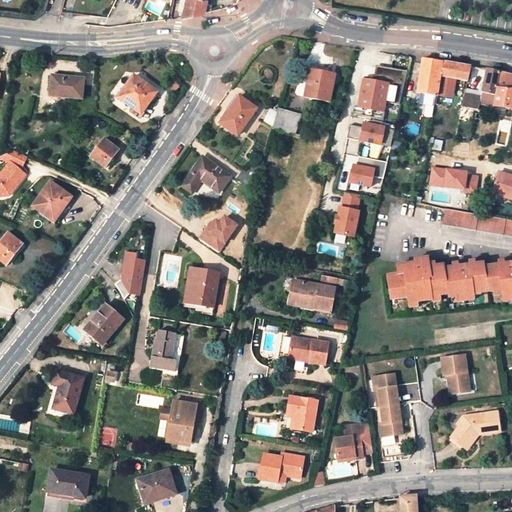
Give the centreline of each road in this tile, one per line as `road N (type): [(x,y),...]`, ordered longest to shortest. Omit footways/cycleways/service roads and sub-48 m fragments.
road 1 (residential): [(210,65),(182,130),(0,369)]
road 2 (residential): [(511,482),(338,494),(286,511)]
road 3 (secondary): [(299,13),(355,32),(511,52)]
road 4 (secondary): [(49,41),(175,36),(200,46)]
